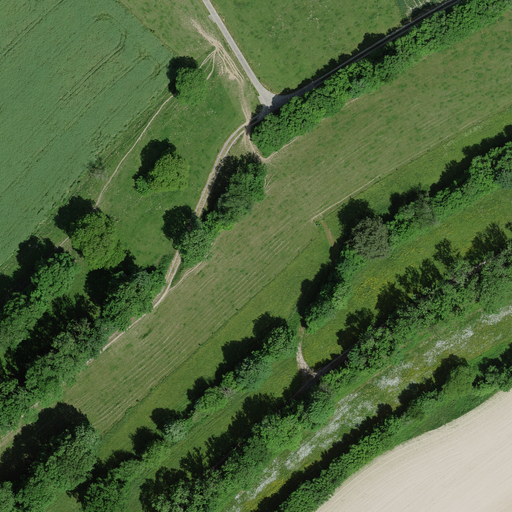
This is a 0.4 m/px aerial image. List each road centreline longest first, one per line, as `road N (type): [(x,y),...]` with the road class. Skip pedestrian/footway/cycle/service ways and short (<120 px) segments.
road 1 (track): [(511,250),(312,378),(160,511)]
road 2 (track): [(511,297),(422,347),(223,511)]
road 3 (track): [(206,0),(270,105),(463,0)]
